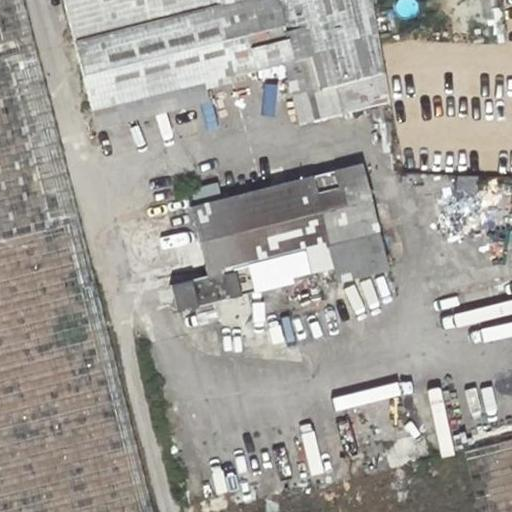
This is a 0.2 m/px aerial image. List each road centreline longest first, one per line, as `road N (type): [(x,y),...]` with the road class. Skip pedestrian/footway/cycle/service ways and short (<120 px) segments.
road 1 (unknown): [(79,181),(229,149),(361,153),(393,178),(420,227),(477,402)]
road 2 (track): [(161,511),(34,0)]
